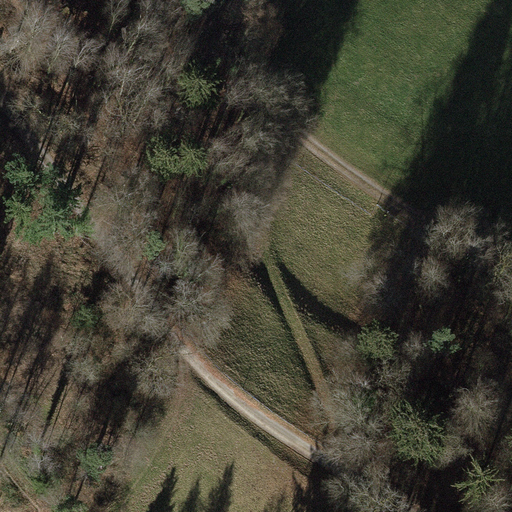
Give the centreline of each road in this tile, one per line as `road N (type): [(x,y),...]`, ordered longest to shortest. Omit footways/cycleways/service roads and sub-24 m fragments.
road 1 (track): [(0,95),(103,227),(194,364),(269,427),(416,511)]
road 2 (track): [(205,0),(267,111),(511,284)]
road 3 (track): [(353,475),(264,248),(267,111)]
